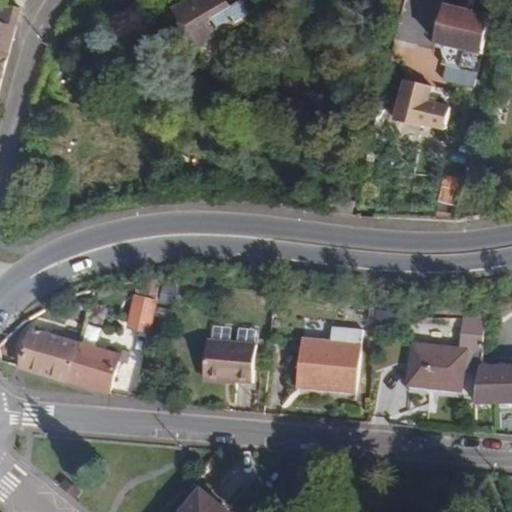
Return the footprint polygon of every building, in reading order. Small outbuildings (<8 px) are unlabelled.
[(221,37),(256,18),(245,0),(196,0),(178,11),(199,48),(220,36),(221,37)] [(0,96),(21,10),(0,4),(0,96)] [(480,14),(481,9),(469,5),(467,11),(480,14)] [(486,61),(496,18),(480,14),(467,11),(449,6),(438,49),(486,61)] [(434,89),(408,82),(398,121),(427,127),(427,125),(448,131),(453,109),(430,104),(434,89)] [(139,285),(138,293),(156,295),(158,284),(139,285)] [(151,334),(159,305),(138,299),(130,329),(151,334)] [(277,299),(274,314),(285,314),(287,300),(277,299)] [(468,320),(466,353),(412,350),(410,392),(464,395),(464,385),(482,387),(483,373),(486,321),(468,320)] [(22,370),(111,395),(120,364),(127,366),(132,350),(112,345),(110,352),(33,330),(22,370)] [(358,395),(364,335),(334,332),(333,347),(305,344),(301,380),(316,382),(315,391),(358,395)] [(253,384),(256,346),(207,342),(205,380),(253,384)] [(511,372),(483,373),(482,387),(479,412),(511,410),(511,372)] [(315,391),(316,382),(301,380),(301,390),(315,391)] [(307,489),(324,469),(324,460),(306,459),(291,476),(307,489)] [(81,491),(65,480),(60,487),(76,499),(81,491)] [(225,511),(200,492),(184,511),(225,511)]
